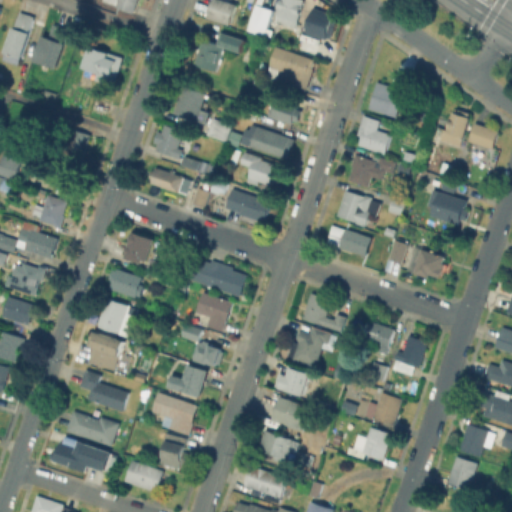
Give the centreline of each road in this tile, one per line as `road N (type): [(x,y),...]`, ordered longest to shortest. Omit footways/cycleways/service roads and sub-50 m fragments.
road 1 (residential): [(1,511),(173,0)]
road 2 (residential): [(200,511),(372,7)]
road 3 (residential): [(465,320),(107,197)]
road 4 (residential): [(511,104),(361,0)]
road 5 (residential): [(413,475),(465,320)]
road 6 (residential): [(145,511),(16,467)]
